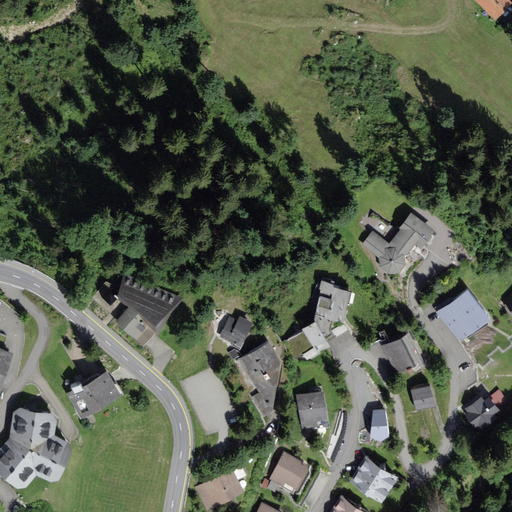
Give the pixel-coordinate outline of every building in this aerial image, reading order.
[(507,5),(501,0),(469,0),(492,21),(507,5)] [(425,231),(401,212),(393,226),(394,227),(384,245),(380,246),(373,255),(378,268),(387,275),(395,272),(401,264),(400,255),(408,244),(415,248),(425,231)] [(154,334),(157,336),(183,298),(124,273),(102,299),(111,306),(117,298),(127,307),(115,320),(143,345),(154,334)] [(310,318),(294,331),(303,359),(336,332),(343,290),(315,286),(310,318)] [(468,286),(437,310),(459,340),(491,315),(468,286)] [(511,292),(503,301),(511,310),(511,292)] [(223,318),(214,337),(232,345),(243,322),(231,316),(229,321),(223,318)] [(387,337),(364,354),(384,382),(408,366),(387,337)] [(272,359),(259,340),(231,360),(266,410),(272,359)] [(97,370),(64,393),(77,413),(111,390),(97,370)] [(426,379),(403,387),(411,413),(435,406),(426,379)] [(313,390),(289,393),(295,429),(310,427),(309,421),(318,420),(313,390)] [(509,427),(487,401),(460,425),(482,450),(509,427)] [(15,485),(25,472),(39,479),(45,476),(59,450),(56,440),(44,434),(46,419),(40,411),(12,407),(6,411),(3,437),(0,440),(0,478),(7,484),(15,485)] [(386,407),(373,408),(370,434),(381,440),(389,433),(386,407)] [(300,464),(279,453),(265,479),(277,486),(279,482),(287,487),(300,464)] [(390,473),(363,456),(346,481),(374,499),(390,473)] [(192,491),(203,509),(235,490),(223,472),(192,491)] [(367,511),(338,494),(326,511),(367,511)] [(274,511),(258,503),(253,511),(274,511)]
